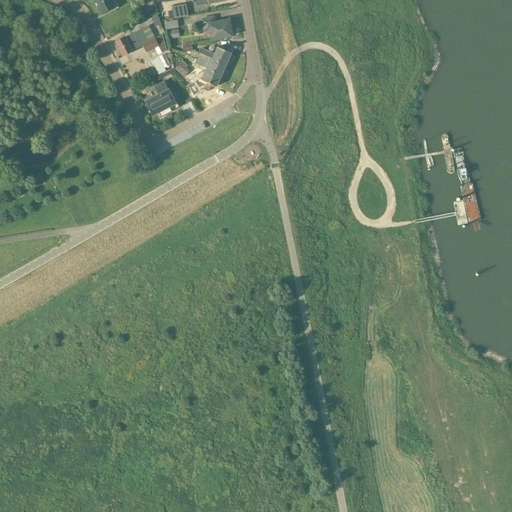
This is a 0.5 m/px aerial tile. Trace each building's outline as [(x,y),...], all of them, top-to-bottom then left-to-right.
[(93,0),(101,14),(115,7),(111,0),(93,0)] [(172,6),(174,18),(188,15),(186,4),(172,6)] [(157,14),(151,17),(155,26),(161,23),(157,14)] [(233,29),(232,25),(230,24),(229,19),(215,22),(214,16),(202,19),(204,30),(210,29),(212,39),(232,35),(231,31),(233,29)] [(178,20),(165,22),(166,29),(179,27),(178,20)] [(178,28),(168,29),(169,38),(179,36),(178,28)] [(125,36),(115,41),(123,55),(143,45),(146,51),(158,45),(162,52),(167,50),(163,33),(155,38),(154,37),(148,41),(142,29),(126,37),(125,36)] [(198,56),(205,59),(209,61),(211,57),(227,64),(232,53),(218,46),(214,54),(202,48),(198,56)] [(158,74),(169,68),(162,54),(151,60),(158,74)] [(217,86),(227,64),(211,57),(209,61),(205,59),(201,67),(195,65),(191,74),(217,86)] [(182,61),(175,69),(184,77),(189,71),(186,68),(188,66),(182,61)] [(146,101),(153,115),(158,112),(161,117),(181,107),(171,88),(169,89),(165,82),(155,87),(159,94),(146,101)]
